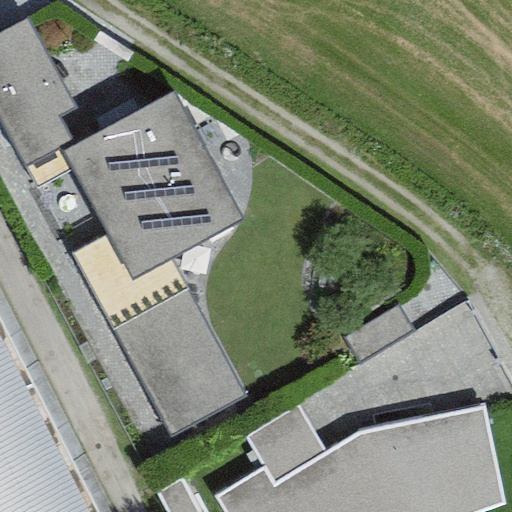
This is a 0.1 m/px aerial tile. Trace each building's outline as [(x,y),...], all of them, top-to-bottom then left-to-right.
[(28,17),(0,32),(0,117),(27,167),(61,153),(75,145),(61,118),(79,109),(28,17)] [(174,92),(75,145),(61,153),(106,238),(131,285),(172,263),(245,224),(174,92)] [(246,400),(172,263),(131,285),(106,238),(71,257),(170,434),(246,400)] [(0,511),(94,511),(0,324),(0,511)] [(242,437),(262,466),(214,498),(222,511),(484,511),(504,505),(482,405),(356,431),(322,451),(295,404),(242,437)]
